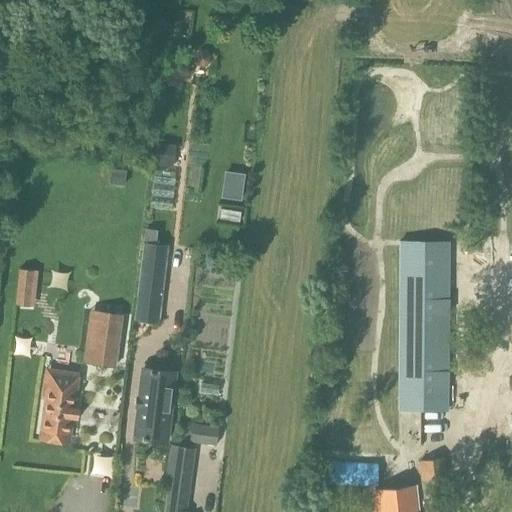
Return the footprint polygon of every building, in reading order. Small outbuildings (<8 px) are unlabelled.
[(154,165),(173,167),(176,146),(157,144),(154,165)] [(124,185),(125,171),(111,170),(110,183),(124,185)] [(166,185),(168,173),(148,170),(146,182),(166,185)] [(145,229),(135,319),(158,322),(167,247),(155,245),(157,231),(145,229)] [(448,410),(449,242),(399,241),(398,410),(448,410)] [(39,271),(21,269),(16,304),(35,306),(39,271)] [(98,311),(91,364),(115,367),(122,314),(98,311)] [(224,358),(225,345),(186,344),(185,369),(216,369),(216,358),(224,358)] [(143,370),(135,438),(166,442),(175,373),(143,370)] [(70,435),(79,376),(49,372),(40,430),(70,435)] [(220,429),(193,424),(190,442),(217,445),(220,429)] [(186,511),(195,449),(172,446),(166,488),(169,489),(165,511),(186,511)] [(450,511),(445,458),(420,461),(425,511),(450,511)] [(378,463),(321,461),(320,484),(378,487),(378,463)] [(416,487),(374,491),(375,507),(375,511),(418,511),(417,502),(416,487)]
